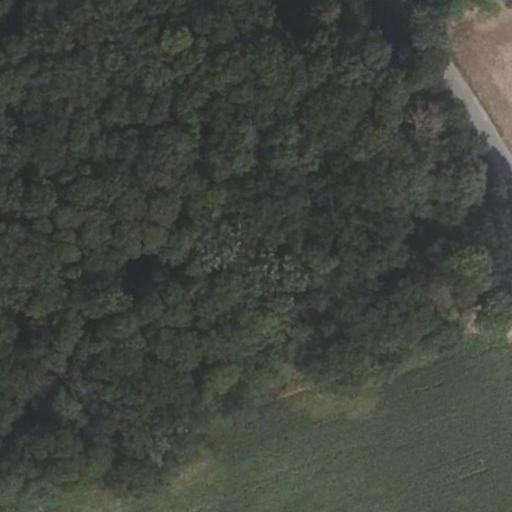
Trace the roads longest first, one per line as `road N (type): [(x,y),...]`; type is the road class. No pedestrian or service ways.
road 1 (track): [(0,488),(511,308)]
road 2 (unclassified): [(382,0),(511,195)]
